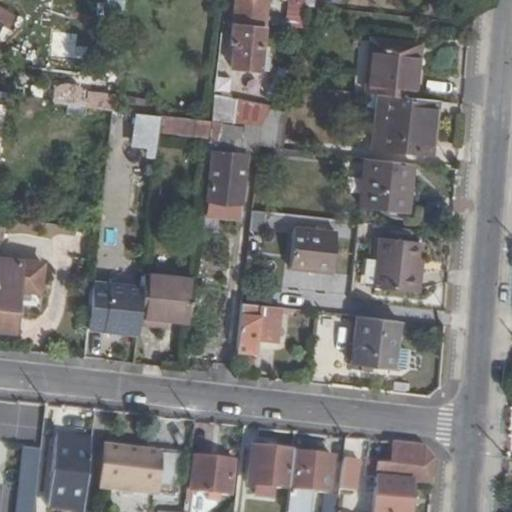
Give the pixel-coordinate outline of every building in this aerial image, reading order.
[(0,0),(0,12),(11,19),(19,3),(12,0),(0,0)] [(124,15),(125,0),(106,0),(106,14),(124,15)] [(268,7),(269,0),(237,0),(231,63),(259,66),(261,48),(263,48),(267,26),(275,26),(275,18),(273,18),(274,7),(268,7)] [(307,0),(290,0),(288,26),(305,28),(305,21),(307,5),(307,0)] [(0,41),(2,42),(14,20),(11,19),(0,12),(0,41)] [(368,95),(384,97),(417,101),(423,48),(374,43),(368,95)] [(55,104),(91,109),(93,95),(57,90),(55,104)] [(428,153),(434,102),(417,101),(384,97),(378,147),(428,153)] [(214,104),(212,122),(262,128),(271,113),(271,111),(214,104)] [(262,128),(260,149),(281,151),(285,113),(271,113),(262,128)] [(161,117),(140,114),(138,129),(138,130),(137,143),(151,144),(150,155),(158,156),(160,133),(161,117)] [(212,122),(161,117),(160,133),(210,139),(212,122)] [(262,128),(212,122),(210,139),(209,142),(216,143),(210,203),(241,206),(246,158),(259,159),(260,149),(262,128)] [(409,213),(414,165),(368,160),(363,208),(409,213)] [(253,213),(251,233),(262,234),(264,214),(253,213)] [(416,230),(383,227),(383,233),(415,237),(416,230)] [(335,276),(339,236),(298,232),(292,271),(335,276)] [(377,290),(417,293),(418,274),(423,275),(424,261),(426,245),(382,241),(377,290)] [(0,332),(16,334),(17,320),(23,320),(24,306),(19,305),(20,293),(39,295),(41,263),(0,257),(0,332)] [(418,274),(417,293),(426,294),(429,261),(424,261),(423,275),(418,274)] [(169,321),(189,323),(193,281),(145,277),(144,288),(140,326),(168,329),(169,321)] [(92,283),(87,329),(122,331),(123,323),(105,321),(108,284),(92,283)] [(122,331),(139,333),(140,326),(144,288),(108,284),(105,321),(123,323),(122,331)] [(270,306),(271,294),(246,291),(245,303),(270,306)] [(280,309),(242,305),(237,351),(253,353),(254,342),(276,344),(280,309)] [(396,346),(398,323),(356,318),(351,365),(392,369),(395,365),(405,366),(407,348),(396,346)] [(89,480),(94,438),(57,434),(52,487),(59,488),(61,477),(89,480)] [(412,511),(416,481),(435,482),(437,461),(426,446),(396,443),(394,464),(379,463),(374,511),(412,511)] [(177,498),(181,456),(161,453),(162,452),(107,446),(102,490),(177,498)] [(19,447),(16,511),(34,511),(38,448),(19,447)] [(292,489),(296,452),(255,447),(251,485),(260,485),(259,496),(274,497),(275,487),(292,489)] [(336,456),(296,452),(292,489),(289,511),(307,511),(310,491),(331,492),(336,456)] [(234,458),(192,455),(187,501),(196,502),(197,491),(230,494),(234,458)] [(361,458),(345,457),(342,489),(358,490),(361,458)] [(340,511),(341,499),(328,497),(326,511),(340,511)]
